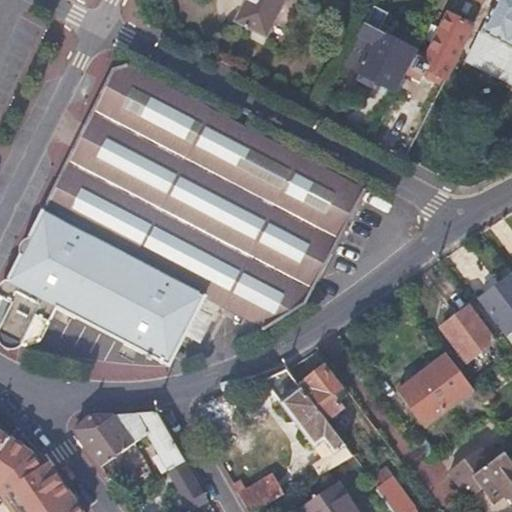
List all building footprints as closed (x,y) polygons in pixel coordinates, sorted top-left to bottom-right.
[(246,0),(238,24),(270,35),(282,0),(246,0)] [(475,20),(484,4),(474,0),(462,0),(457,11),(475,20)] [(511,0),(499,0),(467,63),(511,85),(511,0)] [(374,8),(365,25),(378,33),(388,15),(374,8)] [(453,19),(471,28),(472,26),(475,20),(457,11),(453,19)] [(442,79),(445,80),(471,28),(453,19),(449,17),(432,53),(424,49),(421,56),(415,52),(404,74),(419,81),(421,77),(439,86),(442,79)] [(374,82),(394,92),(404,74),(415,52),(408,49),(395,42),(378,33),(365,25),(359,36),(358,39),(364,42),(366,43),(373,47),(359,75),(362,77),(374,82)] [(336,52),(348,57),(358,39),(359,36),(348,30),(336,52)] [(398,37),(395,42),(408,49),(410,44),(398,37)] [(358,39),(348,57),(345,64),(345,65),(353,69),(366,43),(364,42),(358,39)] [(326,262),(363,189),(245,127),(130,67),(114,71),(83,138),(26,247),(0,297),(0,332),(26,345),(40,339),(58,306),(171,364),(186,335),(200,342),(219,306),(263,329),(304,303),(326,262)] [(374,82),(362,77),(360,81),(371,87),(374,82)] [(511,331),(511,277),(477,302),(504,337),(511,331)] [(497,344),(471,308),(441,330),(466,366),(497,344)] [(466,387),(445,357),(398,392),(425,428),(471,394),(466,387)] [(323,368),(299,386),(324,420),(339,408),(330,396),(340,389),(323,368)] [(299,386),(287,369),(263,380),(312,445),(320,440),(328,451),(295,475),(301,484),(351,456),(324,420),(299,386)] [(473,396),(481,407),(493,398),(485,388),(473,396)] [(76,430),(108,477),(124,465),(118,453),(148,437),(167,472),(170,472),(193,511),(209,503),(156,413),(90,415),(76,430)] [(0,450),(9,437),(0,430),(0,450)] [(33,455),(9,437),(0,450),(0,491),(8,497),(17,511),(81,511),(68,492),(63,485),(57,475),(56,475),(47,463),(37,451),(33,455)] [(510,511),(511,511),(511,472),(502,459),(488,468),(476,454),(446,475),(466,503),(477,495),(489,509),(501,501),(510,511)] [(391,478),(384,469),(369,480),(376,489),(391,478)] [(272,475),(238,493),(249,511),(254,511),(284,495),(272,475)] [(415,511),(391,478),(376,489),(393,511),(415,511)] [(302,511),(355,511),(335,483),(300,509),(302,511)]
